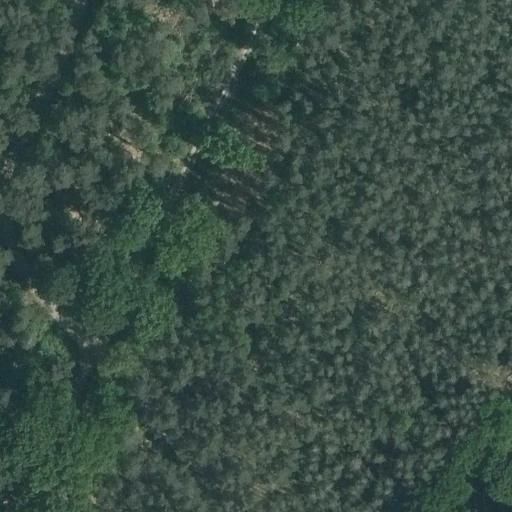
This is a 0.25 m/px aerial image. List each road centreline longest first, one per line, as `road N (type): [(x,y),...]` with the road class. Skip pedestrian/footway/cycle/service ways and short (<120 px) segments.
road 1 (track): [(241,511),(34,288),(22,223),(25,120),(80,0)]
road 2 (track): [(424,511),(511,414)]
